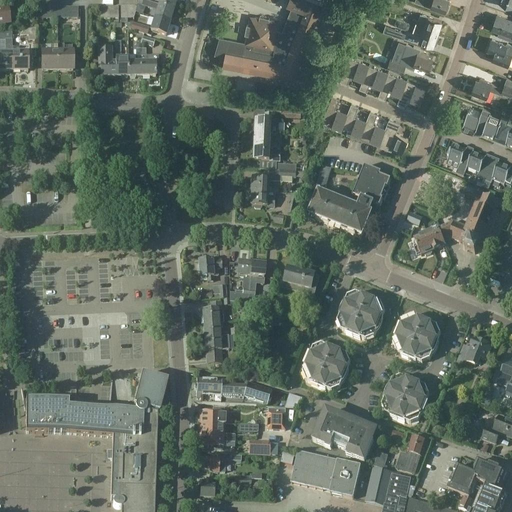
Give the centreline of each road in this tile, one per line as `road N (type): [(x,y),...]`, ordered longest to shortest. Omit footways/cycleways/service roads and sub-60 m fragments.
road 1 (residential): [(182,504),(167,236)]
road 2 (residential): [(353,262),(260,237),(167,236)]
road 3 (residential): [(173,106),(0,96)]
road 4 (residential): [(167,236),(0,243)]
road 5 (residential): [(41,511),(43,445),(10,445),(9,511)]
road 6 (residential): [(374,269),(432,127)]
road 7 (residential): [(173,106),(229,120),(228,207)]
road 8 (residential): [(432,127),(477,0)]
road 9 (residential): [(173,106),(167,236)]
road 10 (residential): [(353,262),(328,333),(376,357)]
road 11 (residential): [(376,357),(428,373),(460,307)]
